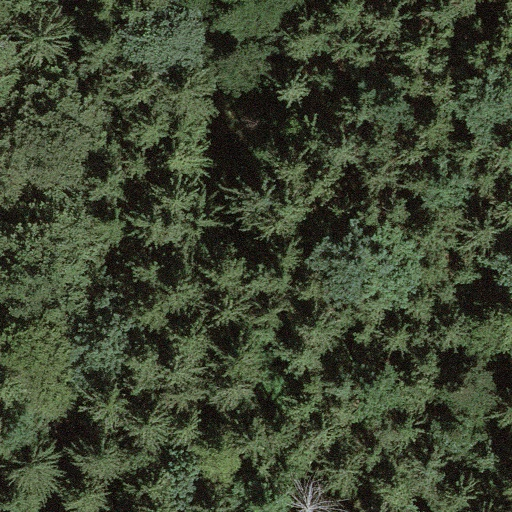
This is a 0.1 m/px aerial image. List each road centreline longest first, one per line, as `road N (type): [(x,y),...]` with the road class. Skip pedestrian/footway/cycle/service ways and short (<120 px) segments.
road 1 (track): [(80,0),(60,374)]
road 2 (track): [(60,374),(48,511)]
